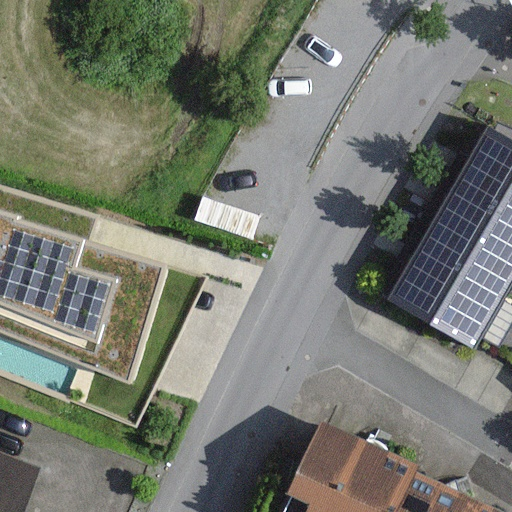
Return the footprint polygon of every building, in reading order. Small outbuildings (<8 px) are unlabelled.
[(511,140),(489,127),(455,185),(511,217),(511,140)] [(511,217),(455,185),(421,244),(457,264),(508,294),(511,287),(511,217)] [(0,327),(130,380),(165,265),(89,241),(97,217),(0,187),(0,327)] [(511,310),(502,305),(508,294),(457,264),(421,244),(388,303),(475,352),(481,342),(499,352),(511,329),(511,310)] [(422,465),(321,419),(287,495),(291,497),(284,511),(400,511),(418,472),(422,465)] [(0,511),(25,511),(42,469),(0,452),(0,511)] [(506,511),(418,472),(400,511),(506,511)]
